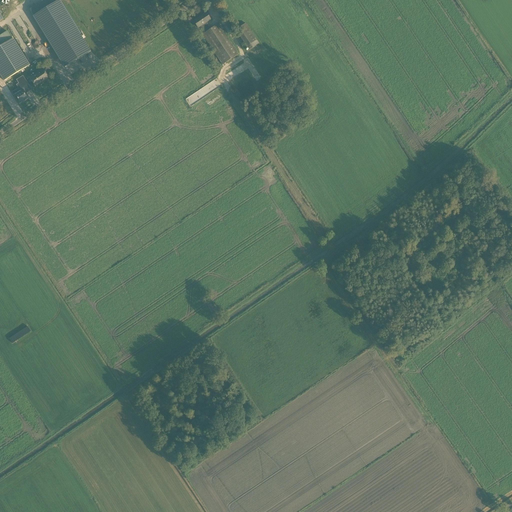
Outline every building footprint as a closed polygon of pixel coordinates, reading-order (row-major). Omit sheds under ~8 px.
[(57,0),(41,0),(27,8),(52,49),(58,45),(69,62),(88,50),(57,0)] [(201,27),(205,33),(210,30),(206,23),(211,20),(206,13),(193,21),(198,28),(201,27)] [(221,23),(210,30),(205,33),(203,35),(223,65),(239,54),(222,29),(224,27),(221,23)] [(235,30),(247,47),(249,50),(259,43),(257,40),(245,23),(235,30)] [(30,65),(13,39),(0,46),(0,75),(4,81),(30,65)] [(48,78),(42,68),(36,72),(38,74),(30,79),(35,87),(48,78)] [(23,76),(17,80),(19,84),(22,89),(28,85),(23,76)] [(254,89),(254,88),(254,86),(253,85),(253,84),(252,82),(251,81),(250,81),(249,80),(247,80),(246,80),(244,80),(243,80),(242,81),(241,81),(240,82),(239,84),(238,85),(238,86),(238,88),(238,89),(238,90),(239,92),(240,93),(241,94),(242,95),(243,95),(244,96),(246,96),(247,95),(249,95),(250,95),(251,94),(252,93),(253,92),(253,90),(254,89)] [(203,88),(186,98),(190,105),(207,95),(203,88)] [(15,94),(12,96),(17,104),(26,98),(21,90),(18,92),(18,90),(15,93),(15,94)] [(219,95),(207,101),(209,106),(221,99),(219,95)] [(28,326),(9,339),(12,344),(31,331),(28,326)]
